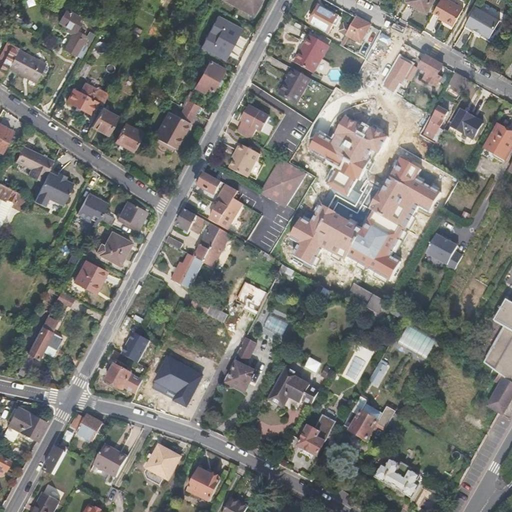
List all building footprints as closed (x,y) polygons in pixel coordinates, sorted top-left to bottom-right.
[(222,0),(238,8),(241,0),(222,0)] [(252,16),(260,0),(241,0),(238,8),(252,16)] [(427,15),(435,0),(409,0),(407,4),(427,15)] [(441,21),(447,23),(453,27),(463,9),(446,0),(441,0),(434,13),(439,16),(438,19),(441,21)] [(337,29),(342,20),(319,8),(310,24),(329,34),(333,27),(337,29)] [(490,39),(500,22),(476,8),(466,25),(475,30),(482,34),(490,39)] [(77,55),(87,37),(77,31),(82,23),(79,21),(81,17),(81,16),(72,12),(71,13),(67,10),(60,23),(69,27),(67,31),(74,35),(66,49),(77,55)] [(243,28),(218,16),(202,50),(227,61),(243,28)] [(361,45),(370,27),(356,19),(350,30),(346,37),(361,45)] [(346,37),(350,30),(343,26),(339,33),(346,37)] [(313,74),(329,46),(310,36),(295,64),(313,74)] [(9,69),(19,50),(20,49),(9,43),(0,58),(0,78),(2,80),(9,69)] [(18,73),(29,56),(19,50),(9,69),(18,73)] [(36,84),(47,66),(29,56),(18,73),(31,81),(36,84)] [(413,64),(400,57),(383,86),(394,91),(399,82),(402,84),(413,64)] [(438,77),(444,66),(428,57),(421,69),(430,74),(426,81),(439,88),(443,81),(438,77)] [(212,91),(225,68),(210,61),(207,67),(205,66),(202,71),(204,73),(196,88),(204,93),(207,88),(212,91)] [(298,104),(312,81),(293,70),(289,78),(290,79),(281,94),(298,104)] [(461,94),(469,80),(458,74),(450,88),(461,94)] [(103,105),(109,92),(97,86),(95,89),(84,83),(80,92),(73,89),(67,101),(80,108),(91,113),(97,102),(103,105)] [(453,106),(456,100),(446,94),(443,100),(453,106)] [(199,106),(186,98),(182,106),(183,107),(195,113),(199,106)] [(182,138),(195,113),(183,107),(179,116),(169,111),(155,137),(168,144),(176,148),(179,143),(181,144),(183,139),(182,138)] [(434,140),(449,113),(440,107),(424,134),(434,140)] [(107,135),(117,117),(101,108),(91,126),(107,135)] [(262,133),(270,119),(250,108),(245,117),(242,122),(243,123),(238,131),(252,139),(257,130),(262,133)] [(474,140),(484,124),(470,117),(461,111),(458,117),(453,115),(445,130),(450,132),(452,128),(474,140)] [(326,183),(347,194),(380,134),(345,115),(330,142),(315,134),(307,149),(336,165),(326,183)] [(153,128),(156,122),(150,119),(147,124),(153,128)] [(133,151),(142,133),(124,124),(115,141),(131,150),(133,151)] [(493,161),(497,154),(507,160),(511,151),(511,132),(498,125),(482,154),(493,161)] [(0,152),(2,154),(12,133),(0,126),(0,152)] [(234,157),(236,158),(231,167),(249,177),(262,153),(242,142),(238,150),(238,149),(234,157)] [(54,161),(24,146),(16,160),(32,169),(29,175),(43,182),(49,172),(54,161)] [(288,204),(306,173),(289,163),(281,157),(261,192),(282,204),(288,204)] [(291,257),(311,268),(322,250),(343,261),(346,256),(390,280),(401,261),(391,255),(417,208),(429,214),(440,194),(416,180),(422,170),(398,157),(359,226),(320,204),(309,224),(299,218),(289,237),(299,242),(291,257)] [(66,177),(59,173),(58,176),(49,172),(43,182),(34,201),(45,206),(49,199),(63,206),(74,185),(65,180),(66,177)] [(230,206),(234,198),(238,190),(205,172),(198,185),(215,195),(216,194),(219,195),(220,192),(218,191),(221,184),(226,186),(219,199),(221,201),(230,206)] [(0,183),(0,227),(13,201),(16,202),(20,194),(0,183)] [(93,231),(98,222),(100,219),(104,212),(108,204),(88,194),(78,214),(90,220),(91,218),(94,220),(90,229),(93,231)] [(228,230),(242,204),(237,200),(234,198),(230,206),(219,224),(228,230)] [(219,224),(230,206),(221,201),(211,220),(219,224)] [(118,220),(127,225),(138,231),(147,213),(129,203),(127,203),(118,220)] [(191,229),(198,216),(186,210),(178,226),(185,229),(183,232),(185,233),(188,234),(191,229)] [(112,225),(115,218),(104,212),(100,219),(112,225)] [(204,262),(221,229),(198,216),(191,229),(199,232),(204,224),(210,227),(195,257),(204,262)] [(215,267),(231,235),(221,229),(204,262),(215,267)] [(127,252),(131,243),(112,233),(100,255),(119,265),(127,252)] [(181,249),(184,243),(170,236),(166,243),(181,249)] [(457,253),(460,247),(438,236),(428,255),(450,266),(448,269),(456,273),(465,257),(457,253)] [(191,288),(204,262),(195,257),(189,254),(184,264),(182,263),(173,279),(188,287),(191,288)] [(100,284),(106,273),(85,262),(74,282),(95,294),(100,284)] [(279,272),(291,278),(295,271),(283,266),(279,272)] [(373,296),(359,288),(354,285),(350,293),(369,304),(373,296)] [(327,301),(332,293),(320,286),(315,294),(327,301)] [(70,306),(74,298),(61,291),(56,299),(70,306)] [(404,313),(373,296),(369,304),(366,308),(397,326),(404,313)] [(511,300),(507,298),(494,320),(506,326),(502,332),(486,362),(504,376),(511,381),(511,300)] [(216,317),(220,309),(211,305),(207,313),(216,317)] [(225,322),(229,314),(220,309),(216,317),(225,322)] [(286,339),(294,325),(270,312),(263,326),(286,339)] [(52,333),(58,322),(47,317),(22,363),(17,372),(23,375),(33,356),(37,358),(39,358),(43,350),(53,355),(58,345),(62,337),(52,333)] [(409,324),(397,344),(425,361),(437,341),(409,324)] [(263,375),(246,366),(248,361),(249,362),(258,345),(246,339),(225,380),(247,392),(252,382),(257,385),(263,375)] [(183,403),(199,373),(192,369),(168,357),(157,380),(179,392),(176,399),(183,403)] [(309,357),(304,367),(316,373),(321,363),(309,357)] [(136,394),(143,379),(115,365),(107,380),(124,390),(125,388),(136,394)] [(374,387),(380,374),(384,368),(376,365),(367,383),(374,387)] [(319,393),(310,388),(311,385),(298,379),(299,375),(286,368),(270,397),(271,400),(281,405),(285,404),(289,396),(302,403),(304,399),(313,404),(319,393)] [(502,414),(511,398),(511,381),(504,376),(491,369),(487,377),(499,384),(487,406),(498,412),(502,414)] [(188,406),(203,375),(199,373),(183,403),(188,406)] [(381,415),(365,406),(367,403),(359,399),(343,427),(351,431),(350,433),(366,443),(376,425),(384,430),(393,413),(384,408),(381,415)] [(38,440),(47,422),(15,405),(6,423),(38,440)] [(94,441),(104,422),(88,414),(85,420),(80,429),(78,433),(94,441)] [(80,429),(85,420),(79,416),(74,426),(80,429)] [(308,427),(307,429),(301,426),(294,438),(301,441),(297,447),(318,458),(335,427),(334,423),(326,418),(321,420),(315,431),(308,427)] [(130,456),(121,452),(113,448),(106,444),(95,465),(118,477),(130,456)] [(169,479),(182,456),(159,444),(146,467),(169,479)] [(56,475),(69,449),(65,447),(63,451),(57,448),(45,470),(56,475)] [(5,469),(10,461),(0,455),(0,472),(1,473),(3,471),(3,469),(5,469)] [(416,484),(420,476),(411,471),(412,469),(401,463),(399,465),(390,461),(386,468),(383,467),(377,478),(394,488),(394,486),(406,492),(405,494),(413,499),(419,486),(416,484)] [(210,501),(222,479),(200,467),(188,489),(210,501)] [(417,511),(430,511),(438,496),(424,489),(414,510),(417,511)] [(54,511),(60,501),(44,492),(35,509),(33,511),(54,511)] [(245,511),(249,507),(232,498),(223,511),(245,511)]
